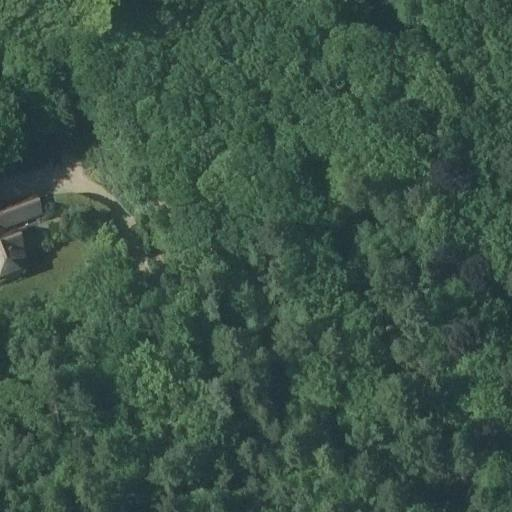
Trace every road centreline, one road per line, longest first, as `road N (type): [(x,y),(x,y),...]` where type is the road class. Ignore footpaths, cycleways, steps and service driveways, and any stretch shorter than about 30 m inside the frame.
road 1 (track): [(509,511),(379,0)]
road 2 (track): [(0,352),(393,220)]
road 3 (track): [(511,173),(393,220)]
